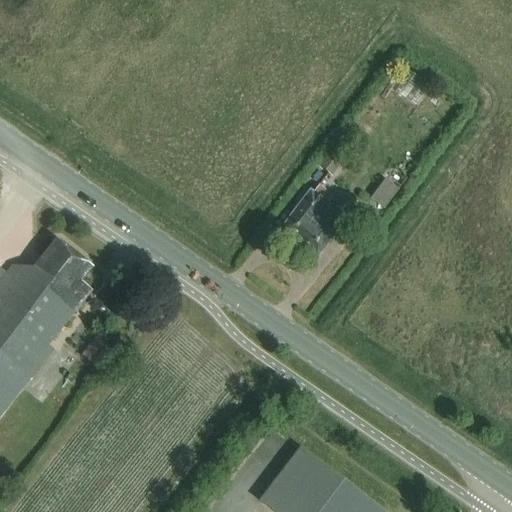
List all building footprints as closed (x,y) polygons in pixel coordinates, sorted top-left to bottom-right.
[(346,156),(332,145),(313,167),(328,179),(346,156)] [(376,198),(390,208),(405,188),(391,178),(376,198)] [(281,230),(316,257),(317,257),(345,220),(326,205),(332,197),(318,186),(312,194),(309,192),(281,230)] [(80,284),(91,269),(56,242),(36,268),(10,265),(4,273),(0,278),(0,415),(61,337),(57,334),(89,291),(80,284)] [(267,511),(373,511),(297,454),(258,505),(267,511)]
